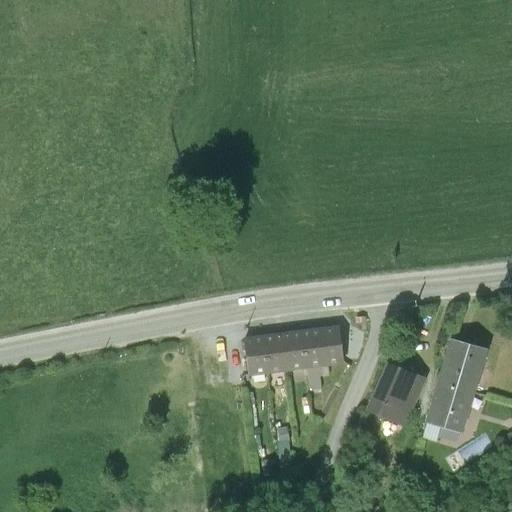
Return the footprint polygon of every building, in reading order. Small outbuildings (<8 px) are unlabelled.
[(300,331),(305,370),(344,365),(339,326),(300,331)] [(282,333),(287,372),(305,370),(300,331),(282,333)] [(263,335),(268,374),(287,372),(282,333),(263,335)] [(268,374),(263,335),(243,338),(248,377),(268,374)] [(450,339),(424,424),(463,434),(488,350),(450,339)] [(388,361),(367,410),(405,428),(427,379),(388,361)] [(334,370),(327,385),(337,390),(345,375),(334,370)] [(472,430),(468,443),(481,448),(484,439),(481,438),(483,434),(472,430)]
